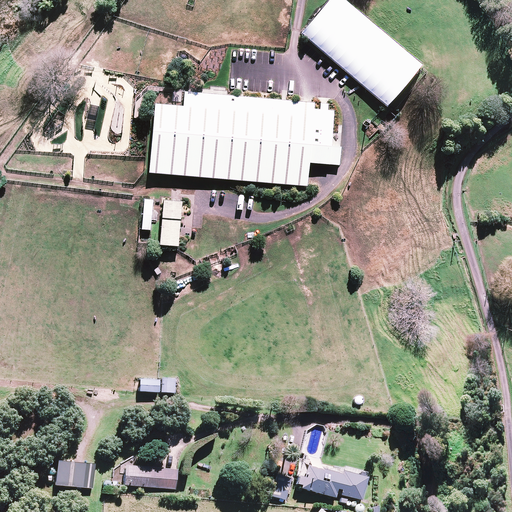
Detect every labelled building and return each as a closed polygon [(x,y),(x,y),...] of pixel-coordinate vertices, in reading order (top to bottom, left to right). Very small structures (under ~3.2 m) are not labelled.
[(155,101),(149,170),(307,184),(308,169),(329,171),(331,145),(343,146),(345,130),(312,127),(315,101),(227,94),(226,100),(183,96),(182,104),(155,101)] [(181,199),(163,197),(159,241),(177,243),(181,199)] [(152,198),(144,198),(141,228),(150,228),(152,198)] [(158,380),(138,378),(138,390),(157,392),(158,380)] [(175,379),(161,378),(160,392),(174,393),(175,379)] [(355,406),(356,407),(358,407),(359,406),(360,406),(361,405),(362,405),(362,404),(363,403),(363,402),(363,401),(363,400),(363,399),(362,398),(362,397),(361,396),(360,396),(359,395),(358,395),(357,395),(356,395),(355,395),(354,396),(353,397),(352,398),(352,399),(352,400),(351,401),(352,402),(352,403),(352,404),(353,405),(354,405),(354,406),(355,406)] [(94,463),(56,459),(54,484),(91,488),(94,463)] [(176,469),(124,464),(123,484),(174,489),(176,469)] [(340,473),(305,464),(302,476),(297,474),(294,486),(334,496),(336,488),(341,489),(340,494),(360,499),(366,476),(341,470),(340,473)] [(290,477),(275,474),(270,496),(285,499),(290,477)]
